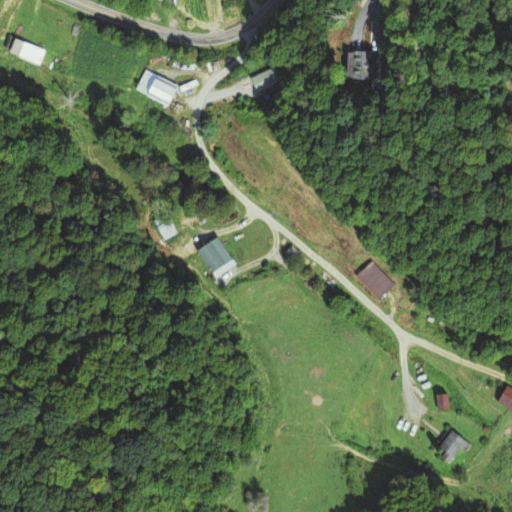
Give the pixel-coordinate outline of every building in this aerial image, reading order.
[(377,52),(344,52),(344,80),(377,80),(377,52)] [(252,79),(258,93),(283,83),(277,68),(252,79)] [(133,91),(165,106),(175,86),(143,71),(133,91)] [(157,226),(164,240),(175,234),(168,220),(157,226)] [(214,278),(234,265),(216,237),(195,250),(214,278)] [(356,278),(378,300),(394,285),(371,262),(356,278)] [(511,389),(498,389),(498,409),(511,409),(511,389)] [(463,452),(468,445),(448,432),(435,451),(451,462),(459,450),(463,452)]
